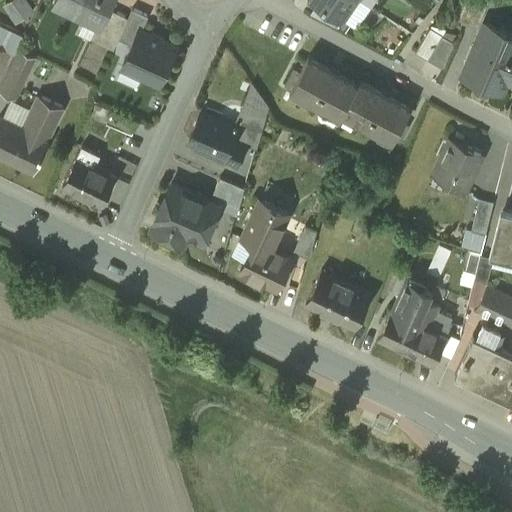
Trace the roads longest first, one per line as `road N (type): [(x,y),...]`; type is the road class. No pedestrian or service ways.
road 1 (tertiary): [(511,456),(111,263)]
road 2 (residential): [(511,131),(257,0)]
road 3 (residential): [(111,263),(210,38)]
road 4 (tertiary): [(111,263),(0,208)]
